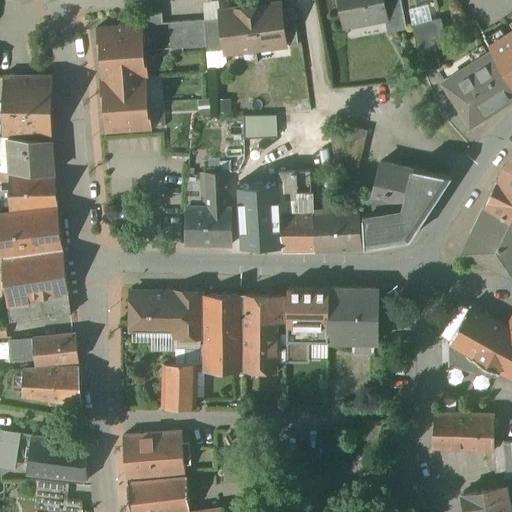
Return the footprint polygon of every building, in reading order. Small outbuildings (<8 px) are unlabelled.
[(376,0),(335,0),(342,30),(381,22),(376,0)] [(397,0),(376,0),(381,22),(384,35),(404,30),(397,0)] [(511,0),(492,0),(511,33),(485,50),(511,95),(511,0)] [(280,50),(272,1),(245,6),(253,54),(280,50)] [(253,54),(245,6),(218,10),(225,58),(253,54)] [(442,35),(441,19),(426,20),(426,6),(408,7),(411,58),(428,57),(427,36),(442,35)] [(164,21),(166,48),(199,46),(198,20),(164,21)] [(144,25),(79,32),(90,138),(154,132),(144,25)] [(511,95),(484,51),(435,81),(464,128),(511,97),(511,95)] [(47,77),(0,77),(0,134),(48,134),(47,77)] [(48,134),(0,134),(0,174),(48,168),(48,134)] [(243,167),(242,143),(221,143),(221,167),(243,167)] [(511,151),(494,167),(511,175),(511,151)] [(362,196),(388,202),(359,207),(361,248),(407,241),(450,176),(373,157),(362,196)] [(511,175),(494,167),(475,208),(511,224),(511,175)] [(48,168),(0,174),(0,213),(52,205),(48,168)] [(187,206),(186,243),(232,245),(230,207),(228,208),(226,173),(202,174),(203,195),(205,195),(206,207),(187,206)] [(276,182),(237,183),(241,244),(279,245),(276,182)] [(305,209),(280,209),(283,250),(315,249),(312,211),(312,192),(304,192),(305,209)] [(0,213),(0,292),(4,322),(67,315),(52,205),(0,213)] [(312,211),(315,249),(361,248),(359,207),(312,211)] [(511,262),(511,224),(475,208),(455,251),(506,275),(511,262)] [(195,293),(127,291),(126,330),(170,332),(169,340),(193,340),(195,293)] [(237,294),(199,294),(198,370),(236,370),(237,294)] [(281,295),(237,294),(236,370),(280,371),(281,295)] [(323,295),(281,295),(280,361),(295,361),(295,342),(323,342),(323,295)] [(368,296),(323,295),(323,342),(367,343),(368,296)] [(501,324),(465,305),(444,345),(511,381),(511,378),(511,310),(509,309),(501,324)] [(75,328),(22,334),(24,366),(78,367),(75,328)] [(194,362),(157,361),(155,406),(193,408),(194,362)] [(15,366),(14,402),(77,404),(78,367),(24,366),(15,366)] [(486,415),(429,414),(428,448),(486,448),(486,415)] [(91,436),(19,429),(16,473),(87,479),(91,436)] [(182,432),(121,436),(123,473),(184,469),(182,432)] [(123,473),(126,511),(219,511),(219,504),(188,507),(184,469),(123,473)] [(447,488),(452,511),(505,511),(498,477),(447,488)]
